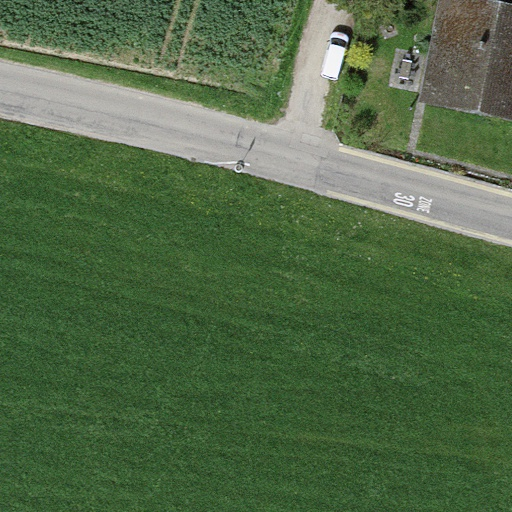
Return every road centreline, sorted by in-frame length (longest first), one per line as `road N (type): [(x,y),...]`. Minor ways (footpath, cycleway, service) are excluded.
road 1 (unclassified): [(511,220),(0,87)]
road 2 (track): [(291,158),(330,0)]
